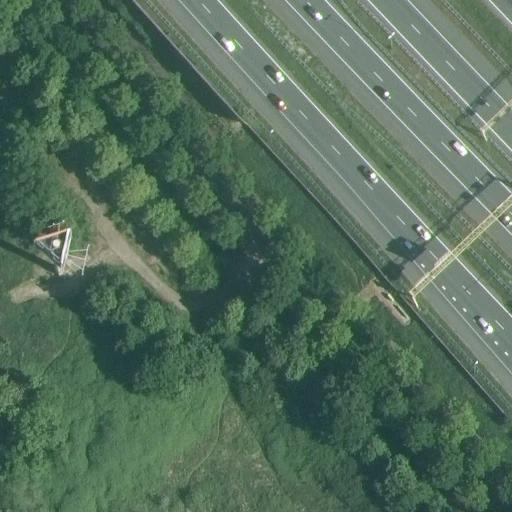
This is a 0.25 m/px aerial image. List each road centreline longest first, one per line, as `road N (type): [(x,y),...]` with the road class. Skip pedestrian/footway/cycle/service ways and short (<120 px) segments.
road 1 (unclassified): [(506,511),(50,0)]
road 2 (motorway): [(195,0),(511,338)]
road 3 (track): [(270,254),(203,306),(179,306),(36,144)]
road 4 (motorway): [(307,0),(511,212)]
road 5 (motorway): [(511,129),(387,0)]
